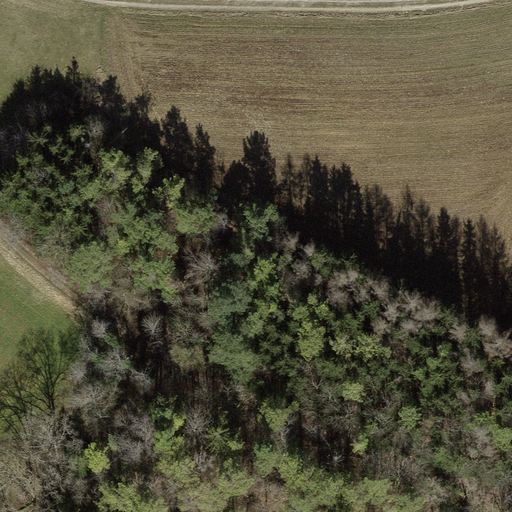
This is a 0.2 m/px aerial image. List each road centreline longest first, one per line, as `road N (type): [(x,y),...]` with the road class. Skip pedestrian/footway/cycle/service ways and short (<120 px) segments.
road 1 (track): [(0,228),(114,333),(271,407),(511,492)]
road 2 (track): [(111,0),(442,0)]
